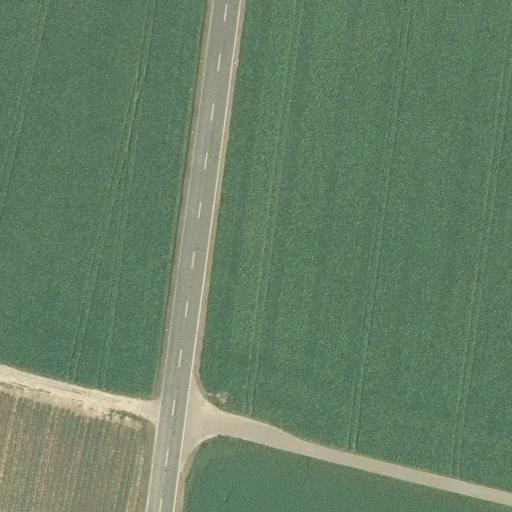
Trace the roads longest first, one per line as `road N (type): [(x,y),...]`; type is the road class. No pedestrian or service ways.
road 1 (tertiary): [(228,0),(161,511)]
road 2 (track): [(173,423),(511,510)]
road 3 (track): [(173,423),(0,376)]
